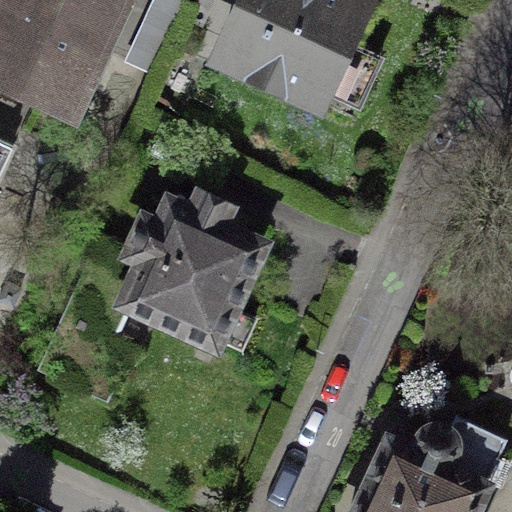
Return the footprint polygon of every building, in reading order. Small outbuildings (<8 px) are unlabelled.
[(0,85),(69,117),(122,0),(3,0),(0,7),(0,85)] [(179,0),(155,0),(128,59),(148,69),(179,0)] [(244,0),(218,56),(318,102),(325,89),(358,104),(379,58),(346,43),(365,1),(364,0),(244,0)] [(0,174),(13,146),(0,140),(0,174)] [(38,369),(108,402),(109,399),(105,397),(127,348),(141,354),(142,352),(109,336),(124,302),(215,344),(263,242),(221,223),(224,215),(228,206),(200,193),(192,210),(169,199),(158,223),(144,217),(129,251),(98,237),(38,369)] [(389,439),(355,511),(472,511),(506,439),(456,416),(449,430),(448,428),(445,426),(442,425),(440,424),(437,424),(435,424),(432,424),(430,425),(427,426),(425,428),(423,430),(421,432),(413,450),(401,445),(389,439)]
